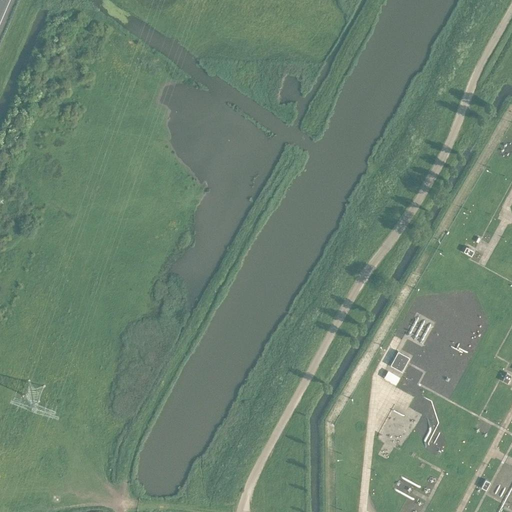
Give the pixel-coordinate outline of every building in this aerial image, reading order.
[(474,251),(466,247),(463,251),(471,256),(474,251)] [(411,358),(399,352),(391,366),(403,372),(408,364),(411,358)] [(385,377),(395,383),(398,378),(388,372),(385,377)] [(503,380),(507,382),(511,375),(506,372),(503,380)] [(490,482),(485,480),(481,487),(486,489),(490,482)]
